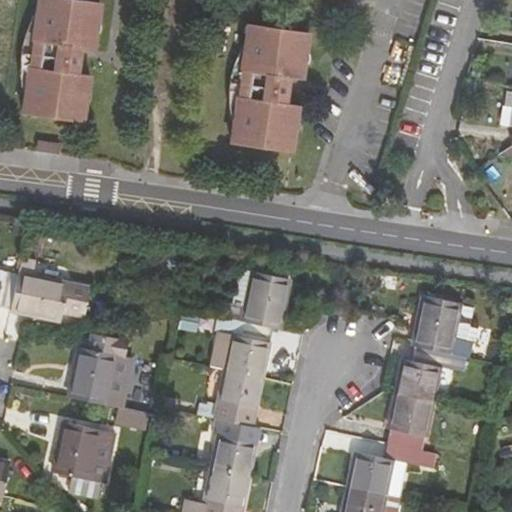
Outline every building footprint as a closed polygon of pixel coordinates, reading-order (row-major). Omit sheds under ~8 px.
[(21,64),(30,66),(23,114),(83,122),(90,76),(83,74),(78,74),(80,64),(77,57),(70,55),(71,50),(72,46),(94,50),(100,3),(80,0),(39,0),(34,41),(26,40),(21,64)] [(310,33),(249,24),(242,72),(235,71),(231,95),(239,97),(232,143),(292,152),(299,105),(287,104),(288,98),(288,94),(287,90),(285,87),(280,86),(280,81),(281,77),(303,79),(310,33)] [(511,132),(510,146),(497,155),(511,157),(511,132)] [(57,154),(58,146),(38,142),(37,151),(57,154)] [(34,261),(21,258),(17,275),(10,310),(60,320),(62,311),(84,315),(90,288),(32,276),(34,261)] [(240,268),(232,304),(244,306),(253,271),(240,268)] [(289,279),(253,271),(244,306),(232,304),(228,318),(271,327),(278,329),(289,279)] [(0,307),(10,310),(17,275),(3,272),(0,283),(0,307)] [(162,299),(164,307),(176,304),(174,296),(162,299)] [(422,296),(411,346),(414,347),(467,358),(470,359),(473,343),(451,338),(458,306),(458,303),(422,296)] [(473,309),(458,306),(451,338),(473,343),(475,344),(478,328),(470,326),(473,309)] [(267,342),(271,327),(228,318),(217,315),(214,330),(217,332),(210,365),(224,369),(262,377),(269,343),(267,342)] [(78,346),(68,396),(105,403),(119,406),(129,358),(129,357),(119,355),(123,336),(91,329),(87,348),(78,346)] [(464,373),(467,358),(414,347),(411,361),(402,359),(394,394),(432,402),(439,368),(464,373)] [(255,409),(262,377),(224,369),(218,401),(200,398),(197,414),(214,418),(248,425),(251,409),(255,409)] [(425,436),(432,402),(394,394),(387,428),(389,430),(385,445),(420,451),(423,435),(425,436)] [(127,427),(129,418),(107,413),(105,422),(127,427)] [(245,440),(248,425),(214,418),(211,432),(218,434),(210,468),(248,476),(255,442),(245,440)] [(103,483),(113,432),(63,421),(52,472),(72,476),(101,483),(103,483)] [(432,469),(435,455),(420,451),(385,445),(382,458),(354,453),(347,488),(385,496),(398,499),(405,463),(432,469)] [(9,463),(0,461),(0,498),(1,499),(9,463)] [(240,511),(248,476),(210,468),(203,503),(186,499),(182,511),(240,511)] [(101,483),(72,476),(69,491),(98,497),(101,483)] [(381,511),(385,496),(347,488),(341,511),(381,511)] [(396,511),(400,499),(398,499),(385,496),(381,511),(396,511)]
